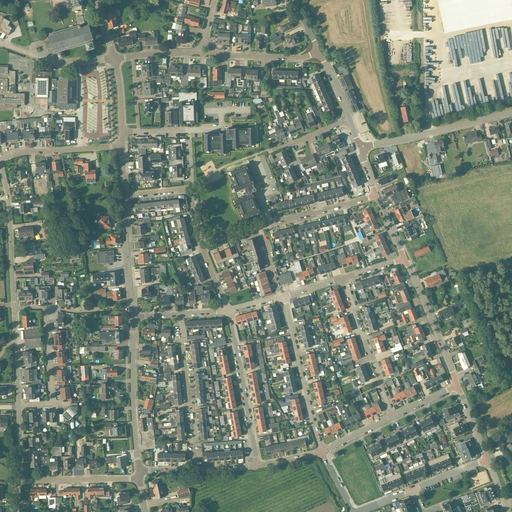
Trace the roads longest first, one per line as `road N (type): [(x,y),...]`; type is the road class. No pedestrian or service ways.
road 1 (residential): [(322,451),(284,296)]
road 2 (residential): [(227,311),(257,466)]
road 3 (residential): [(193,470),(179,314)]
road 4 (residential): [(141,471),(133,317)]
road 5 (unclassified): [(362,147),(511,112)]
road 6 (residential): [(13,308),(0,159)]
road 7 (residential): [(392,416),(344,277)]
road 8 (residential): [(455,386),(404,260)]
road 9 (residential): [(18,405),(52,399),(44,307)]
road 10 (residential): [(133,317),(123,194)]
road 11 (residential): [(0,159),(122,145)]
road 12 (residential): [(18,480),(138,478)]
